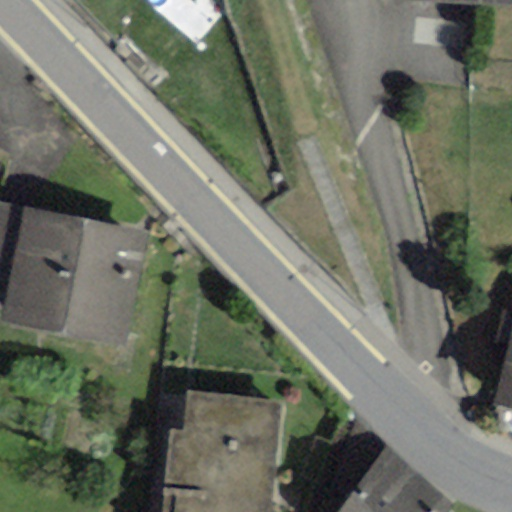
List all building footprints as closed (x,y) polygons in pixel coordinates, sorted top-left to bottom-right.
[(0,283),(8,284),(19,207),(0,204),(0,283)] [(147,230),(19,207),(8,284),(0,320),(127,343),(147,230)] [(511,323),(493,406),(511,410),(511,323)] [(273,511),(283,400),(184,392),(181,430),(168,429),(160,511),(273,511)] [(454,511),(458,509),(385,446),(336,511),(454,511)]
